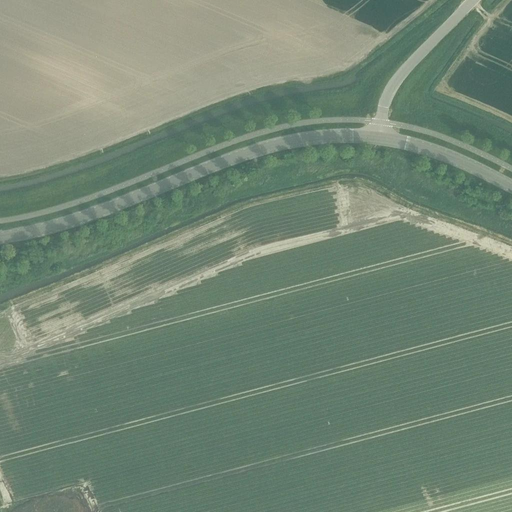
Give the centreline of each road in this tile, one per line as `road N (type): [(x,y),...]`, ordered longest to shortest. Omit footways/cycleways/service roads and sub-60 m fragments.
road 1 (secondary): [(378,138),(334,136),(252,151),(61,224),(0,238)]
road 2 (unclassified): [(378,138),(382,106),(398,76),(473,0)]
road 3 (secondary): [(511,188),(440,153),(378,138)]
